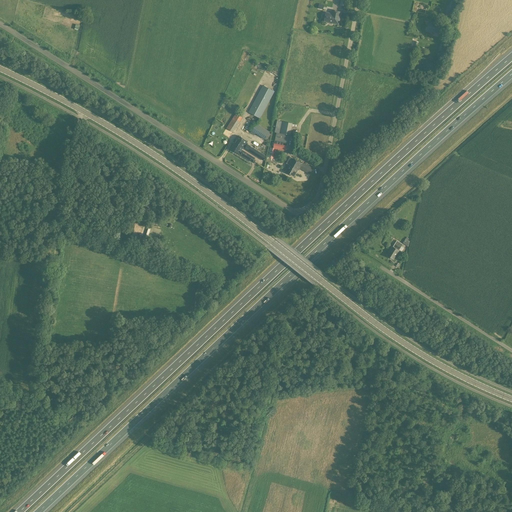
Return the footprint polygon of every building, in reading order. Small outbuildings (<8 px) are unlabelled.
[(339,25),(341,13),(332,11),(332,14),(326,13),(324,22),(339,25)] [(440,34),(442,25),(429,22),(427,31),(440,34)] [(275,92),(263,85),(248,112),(261,119),(275,92)] [(230,130),(233,132),(242,118),(236,114),(226,128),(230,130)] [(275,141),(270,141),(267,157),(273,159),(275,149),(286,152),(289,136),(290,136),(292,124),(277,121),(275,132),(276,133),(275,141)] [(256,124),(250,133),(254,136),(256,134),(265,140),(265,139),(267,140),(271,134),(269,133),(270,132),(256,124)] [(234,144),(231,149),(240,154),(253,162),(255,158),(242,150),(243,148),(246,144),(247,142),(238,136),(233,144),(234,144)] [(247,144),(245,149),(259,158),(262,154),(247,144)] [(302,163),(292,158),(289,165),(286,172),(294,177),(298,170),(299,170),(300,168),(310,174),(313,168),(303,163),(302,163)] [(393,260),(399,251),(403,245),(397,241),(393,247),(387,256),(393,260)]
